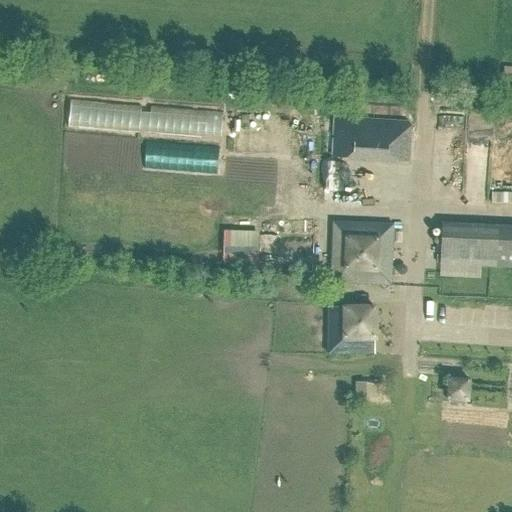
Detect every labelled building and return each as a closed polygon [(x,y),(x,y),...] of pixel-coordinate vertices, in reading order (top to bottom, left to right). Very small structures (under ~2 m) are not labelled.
[(511,67),(503,67),(503,77),(511,77),(511,67)] [(420,195),(450,195),(451,149),(450,149),(450,119),(429,119),(429,179),(421,179),(420,195)] [(506,149),(505,123),(487,124),(488,150),(506,149)] [(276,159),(277,138),(253,138),(252,159),(276,159)] [(457,140),(458,153),(475,152),(474,139),(457,140)] [(350,147),(324,149),(325,172),(351,171),(350,147)] [(252,181),(252,191),(274,191),(274,181),(252,181)] [(292,192),(290,201),(315,206),(316,197),(292,192)] [(511,193),(492,193),(492,204),(511,203),(511,193)] [(511,226),(511,215),(500,216),(501,226),(511,226)] [(335,223),(332,283),(391,286),(394,226),(335,223)] [(511,268),(511,230),(442,227),(440,265),(511,268)] [(263,248),(241,247),(241,240),(227,240),(226,262),(262,262),(263,248)] [(329,354),(372,355),(373,309),(330,308),(329,354)] [(322,388),(319,405),(332,407),(335,390),(322,388)]
